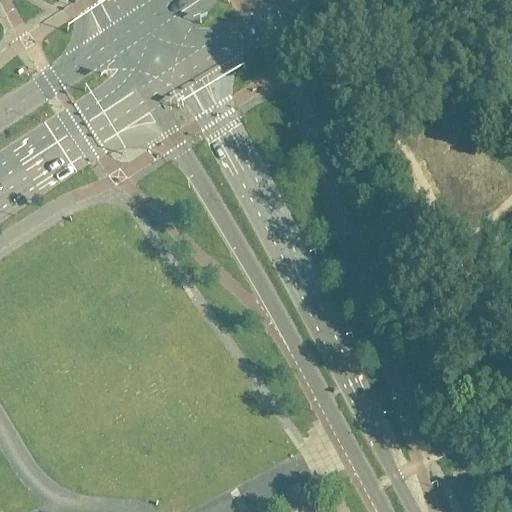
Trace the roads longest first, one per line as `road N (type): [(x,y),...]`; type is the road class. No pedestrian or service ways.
road 1 (secondary): [(413,511),(195,68)]
road 2 (secondary): [(149,99),(343,434)]
road 3 (primary): [(0,195),(149,99)]
road 4 (unclassified): [(197,511),(343,434)]
road 5 (primary): [(117,37),(0,113)]
